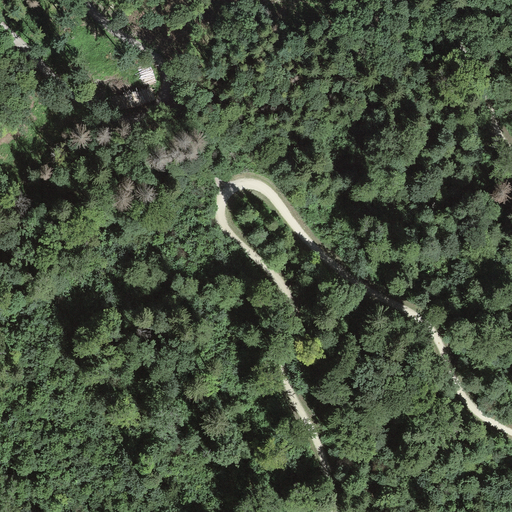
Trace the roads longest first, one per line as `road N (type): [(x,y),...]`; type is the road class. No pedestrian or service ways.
road 1 (track): [(328,511),(321,443),(286,375),(291,298),(220,218),(221,197),(237,183),(265,186),(317,251),(375,296),(419,316),(435,334),(462,403),(511,431)]
road 2 (track): [(80,0),(166,70),(169,94),(147,114),(102,111),(68,92),(0,25)]
road 3 (track): [(445,0),(449,33),(511,152)]
